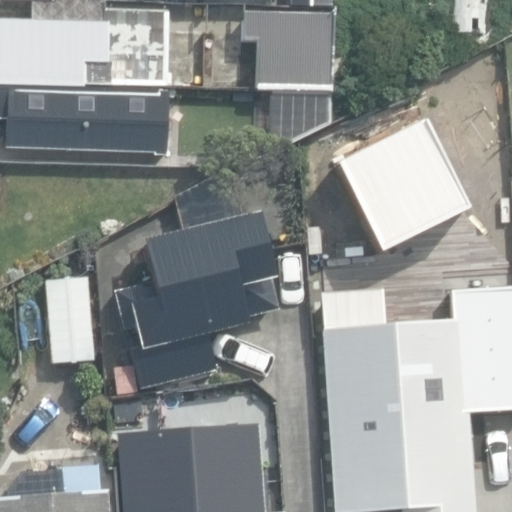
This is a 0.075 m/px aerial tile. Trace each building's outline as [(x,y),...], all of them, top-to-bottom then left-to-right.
[(53,0),(31,2),(30,23),(0,21),(0,87),(85,90),(85,85),(165,88),(168,12),(105,9),(105,2),(53,0)] [(399,0),(397,42),(425,43),(427,0),(399,0)] [(455,0),(453,34),(480,37),(483,0),(455,0)] [(252,90),(329,91),(330,14),(242,13),(241,43),(253,43),(252,90)] [(501,176),(498,103),(438,105),(441,178),(501,176)] [(130,350),(140,390),(214,372),(206,337),(247,327),(244,319),(277,311),(270,281),(273,280),(257,215),(142,243),(152,284),(116,293),(125,332),(133,330),(138,348),(130,350)] [(511,298),(511,264),(510,216),(477,217),(481,300),(511,298)] [(42,281),(49,366),(93,363),(87,277),(42,281)] [(471,511),(459,324),(318,334),(330,511),(471,511)] [(120,511),(264,511),(259,428),(116,438),(120,511)] [(0,511),(111,511),(110,489),(100,489),(98,465),(58,467),(59,494),(0,497),(0,511)]
